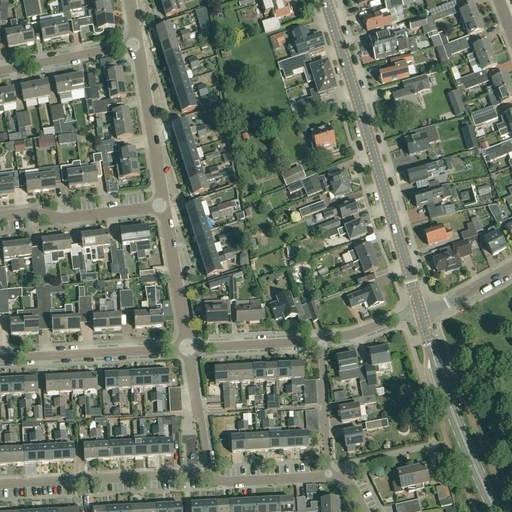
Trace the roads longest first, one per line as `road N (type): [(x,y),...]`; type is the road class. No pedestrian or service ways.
road 1 (secondary): [(419,313),(324,0)]
road 2 (secondary): [(496,511),(419,313)]
road 3 (residential): [(0,483),(207,473)]
road 4 (residential): [(0,357),(188,348)]
road 5 (residential): [(163,205),(135,42)]
road 6 (residential): [(0,218),(163,205)]
road 7 (residential): [(188,348),(163,205)]
road 8 (residential): [(0,70),(135,42)]
road 9 (residential): [(327,475),(322,340)]
road 10 (residential): [(188,348),(322,340)]
road 11 (residential): [(207,473),(188,348)]
road 12 (residential): [(207,473),(224,483),(327,475)]
